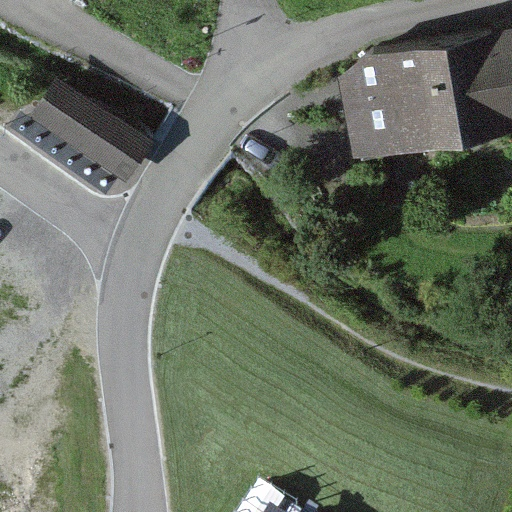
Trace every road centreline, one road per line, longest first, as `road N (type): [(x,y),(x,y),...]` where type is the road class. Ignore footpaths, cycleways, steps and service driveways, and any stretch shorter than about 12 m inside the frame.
road 1 (unclassified): [(139,511),(129,428),(132,285),(143,256)]
road 2 (unclassified): [(251,68),(376,22),(475,0)]
road 3 (unclassified): [(143,256),(162,203),(251,68)]
road 4 (residential): [(0,147),(143,256)]
